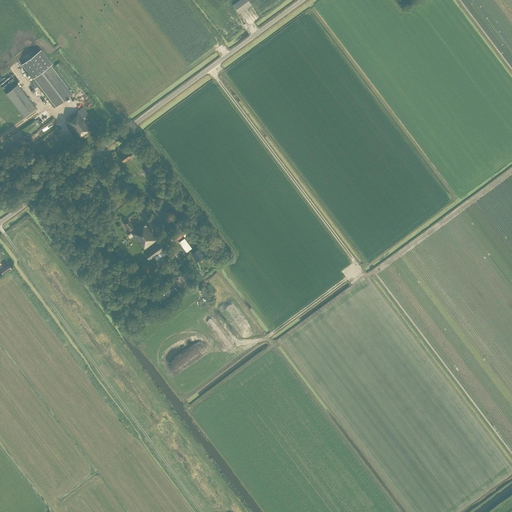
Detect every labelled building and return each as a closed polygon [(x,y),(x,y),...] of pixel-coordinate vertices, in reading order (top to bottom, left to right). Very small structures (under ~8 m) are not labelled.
[(252,5),(248,0),(239,0),(233,5),(240,13),(252,5)] [(34,78),(54,104),(56,107),(73,94),(51,65),(52,64),(41,49),(22,64),(33,78),(34,78)] [(6,94),(14,104),(24,117),(36,108),(18,84),(6,94)] [(69,118),(66,121),(80,140),(97,127),(83,107),(69,118)] [(44,128),(47,132),(50,131),(51,132),(60,126),(56,120),(44,128)] [(129,154),(127,152),(120,157),(124,162),(131,157),(133,156),(131,153),(129,154)] [(149,167),(144,171),(148,176),(153,173),(149,167)] [(145,253),(150,260),(164,249),(154,236),(144,222),(135,229),(129,221),(125,224),(131,231),(130,232),(144,250),(143,251),(145,253)] [(197,249),(191,254),(194,258),(196,256),(199,260),(204,257),(197,249)] [(166,250),(156,257),(159,261),(160,264),(166,260),(165,258),(169,255),(166,250)] [(156,257),(149,262),(151,266),(159,261),(156,257)] [(160,302),(178,289),(171,280),(154,294),(160,302)]
